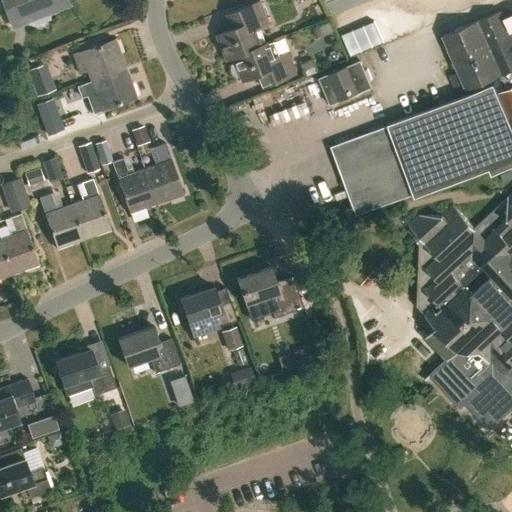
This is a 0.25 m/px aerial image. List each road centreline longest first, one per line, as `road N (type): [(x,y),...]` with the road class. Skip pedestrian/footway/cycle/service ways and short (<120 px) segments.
road 1 (residential): [(253,200),(0,328)]
road 2 (residential): [(253,200),(186,96),(155,23),(157,0)]
